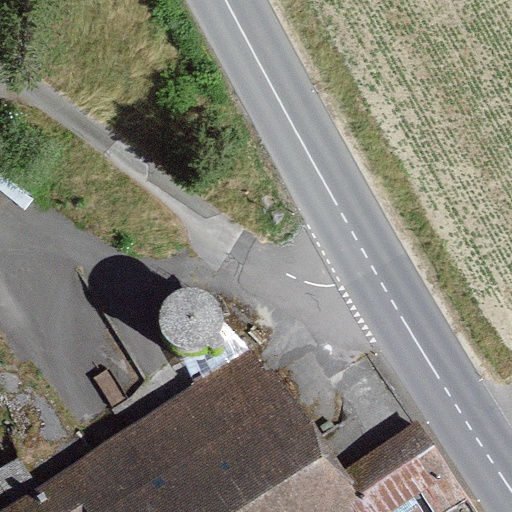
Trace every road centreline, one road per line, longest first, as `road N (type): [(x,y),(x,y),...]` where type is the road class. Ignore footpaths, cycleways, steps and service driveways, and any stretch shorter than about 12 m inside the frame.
road 1 (unclassified): [(0,83),(436,359)]
road 2 (secondary): [(235,0),(436,359)]
road 3 (secondary): [(436,359),(511,476)]
